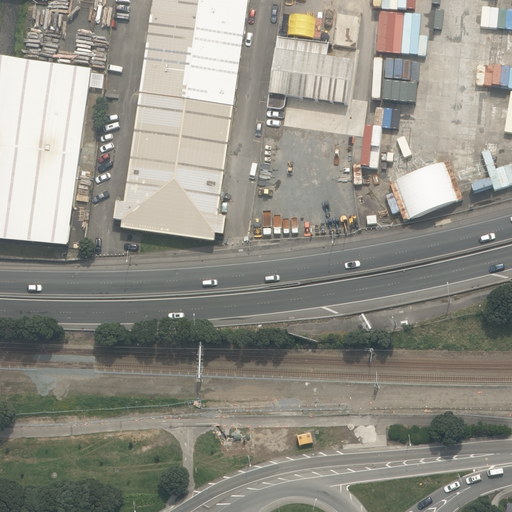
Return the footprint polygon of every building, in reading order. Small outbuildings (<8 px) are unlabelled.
[(219,218),(249,0),(154,0),(125,205),(117,204),(115,222),(123,223),(122,230),(215,243),(216,236),(224,237),(227,219),(219,218)] [(335,44),(353,47),(357,15),(339,13),(335,44)] [(347,62),(336,60),(337,47),(286,40),(278,97),(357,108),(363,61),(347,59),(347,62)] [(0,240),(69,248),(92,71),(0,59),(0,240)] [(300,446),(313,444),(311,433),(298,436),(300,446)] [(341,511),(338,509),(330,503),(321,498),(312,496),(302,495),(292,495),(282,498),(273,502),(264,507),(259,511),(341,511)]
